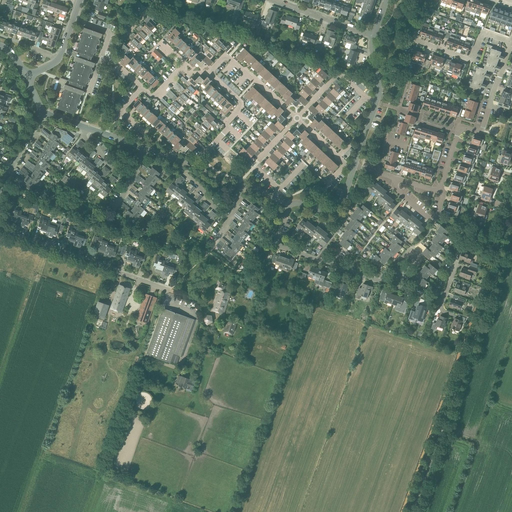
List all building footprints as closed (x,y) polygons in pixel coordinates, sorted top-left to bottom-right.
[(29,0),(28,3),(26,8),(29,9),(31,4),(34,5),(35,0),(29,0)] [(43,0),(41,7),(40,7),(39,10),(43,11),(44,9),(47,10),(50,2),(43,0)] [(189,0),(198,3),(196,8),(199,9),(200,6),(202,0),(189,0)] [(227,0),(227,3),(237,6),(234,14),(240,15),(242,10),(244,1),(242,0),(241,0),(227,0)] [(327,1),(327,0),(324,8),(330,10),(333,1),(331,0),(330,1),(330,2),(327,1)] [(333,0),(333,1),(330,10),(336,12),(338,4),(335,3),(336,0),(335,0),(333,0)] [(462,10),(465,1),(461,0),(459,0),(457,8),(462,10)] [(475,0),(473,0),(468,0),(465,10),(470,12),(471,12),(471,9),(472,9),(475,0)] [(471,9),(471,12),(476,13),(480,2),(475,0),(472,9),(471,9)] [(103,4),(94,1),(91,8),(101,12),(103,4)] [(53,12),(55,4),(50,2),(47,10),(53,12)] [(338,4),(336,12),(341,14),(344,4),(339,2),(338,4)] [(485,4),(480,2),(476,13),(476,14),(481,16),(482,13),(482,12),(485,4)] [(364,3),(362,8),(372,12),(374,6),(364,3)] [(59,14),(61,6),(55,4),(53,12),(59,14)] [(347,5),(344,4),(341,14),(347,16),(348,13),(350,13),(351,9),(349,9),(349,8),(346,7),(347,5)] [(482,13),(481,16),(486,18),(487,15),(488,15),(491,6),(485,4),(482,12),(482,13)] [(65,16),(67,8),(61,6),(59,14),(65,16)] [(494,7),(490,20),(495,22),(500,9),(494,7)] [(362,8),(360,14),(370,17),(372,12),(362,8)] [(500,9),(495,22),(496,22),(501,23),(505,11),(500,9)] [(263,21),(261,25),(262,25),(267,27),(270,26),(271,24),(273,25),(277,12),(270,10),(266,22),(263,21)] [(505,11),(501,23),(506,25),(510,13),(505,11)] [(247,23),(255,25),(254,28),(257,29),(258,26),(260,20),(258,19),(259,16),(246,12),(244,19),(248,21),(247,23)] [(360,14),(359,16),(362,17),(361,21),(368,23),(370,17),(360,14)] [(145,21),(147,23),(146,25),(152,31),(156,27),(154,26),(156,24),(153,21),(153,20),(149,16),(145,21)] [(285,24),(295,27),(295,28),(299,30),(301,24),(298,23),(299,20),(298,20),(293,18),(293,17),(292,18),(288,16),(287,18),(283,17),(280,23),(285,25),(285,24)] [(0,28),(5,30),(8,23),(8,21),(0,18),(0,23),(1,24),(0,25),(0,28)] [(419,29),(422,30),(420,35),(426,37),(429,29),(429,28),(430,26),(430,25),(425,23),(425,22),(422,21),(419,29)] [(14,25),(11,33),(17,35),(21,24),(15,22),(14,25)] [(8,23),(5,30),(11,33),(14,25),(8,23)] [(27,26),(21,24),(17,35),(23,37),(25,29),(26,29),(27,26)] [(144,27),(141,25),(139,27),(148,35),(152,31),(146,25),(144,27)] [(439,32),(440,29),(441,26),(436,25),(435,28),(431,39),(436,41),(439,32)] [(58,36),(60,30),(51,27),(50,26),(48,32),(50,33),(58,36)] [(429,29),(426,37),(431,39),(435,28),(430,26),(429,28),(429,29)] [(99,38),(101,39),(102,34),(83,27),(81,32),(83,32),(82,35),(81,34),(79,38),(80,39),(79,43),(78,43),(76,47),(78,47),(76,52),(73,51),(72,56),(75,57),(74,61),(75,61),(75,64),(73,63),(72,68),(73,68),(72,72),(70,72),(69,76),(70,77),(69,81),(60,78),(59,80),(54,79),(50,90),(61,93),(60,97),(61,98),(60,102),(58,101),(57,106),(58,106),(57,109),(74,115),(75,112),(76,113),(78,108),(76,108),(78,104),(79,104),(81,100),(79,99),(81,95),(82,96),(84,91),(81,90),(82,88),(84,89),(87,82),(88,83),(90,79),(88,78),(90,74),(91,74),(93,70),(91,70),(92,67),(93,68),(95,63),(90,62),(91,57),(92,58),(94,53),(96,54),(97,49),(96,49),(97,45),(98,45),(100,41),(98,40),(99,38)] [(137,29),(140,31),(138,33),(145,39),(148,35),(139,27),(137,29)] [(180,29),(178,27),(172,33),(177,38),(181,33),(178,31),(180,29)] [(31,31),(26,29),(25,29),(23,37),(28,39),(31,31)] [(446,38),(449,31),(446,29),(445,31),(440,29),(439,32),(436,41),(441,42),(443,37),(446,38)] [(34,41),(37,33),(31,31),(28,39),(34,41)] [(324,41),(330,43),(329,46),(333,47),(337,36),(335,35),(334,34),(335,33),(328,31),(324,41)] [(451,33),(452,32),(449,31),(446,38),(449,39),(447,44),(452,46),(455,39),(455,38),(456,38),(457,35),(451,33)] [(48,39),(56,42),(58,36),(50,33),(48,39)] [(136,35),(134,33),(132,35),(141,43),(145,39),(138,33),(136,35)] [(166,40),(168,42),(169,39),(172,42),(177,38),(172,33),(166,40)] [(181,33),(177,38),(172,42),(176,46),(182,40),(180,38),(183,35),(181,33)] [(314,44),(313,45),(316,46),(319,40),(316,39),(316,37),(304,33),(302,40),(314,44)] [(224,41),(220,37),(221,36),(219,34),(213,40),(215,42),(220,46),(224,41)] [(130,37),(133,39),(131,41),(137,47),(141,43),(132,35),(130,37)] [(345,42),(352,44),(351,47),(357,49),(358,46),(355,45),(358,39),(347,35),(345,42)] [(455,38),(455,39),(452,46),(458,48),(462,37),(457,35),(456,38),(455,38)] [(41,40),(47,42),(46,45),(53,48),(56,42),(48,39),(42,36),(41,37),(39,36),(37,42),(40,43),(41,40)] [(467,38),(462,37),(458,48),(463,50),(465,42),(466,42),(465,42),(466,41),(467,38)] [(466,42),(465,42),(463,50),(468,52),(470,47),(472,48),(475,40),(472,39),(472,40),(467,38),(466,41),(465,42),(466,42)] [(184,41),(182,40),(176,46),(180,50),(189,41),(187,39),(184,41)] [(211,42),(214,44),(212,46),(218,52),(222,48),(220,46),(215,42),(213,40),(211,42)] [(125,43),(131,49),(134,51),(137,47),(131,41),(129,43),(126,41),(125,43)] [(191,43),(189,41),(180,50),(184,53),(190,47),(193,44),(191,43)] [(224,41),(220,46),(222,48),(224,50),(227,52),(231,48),(224,41)] [(125,43),(121,47),(124,50),(127,53),(128,53),(131,49),(125,43)] [(188,57),(196,48),(198,46),(197,44),(192,49),(191,48),(190,47),(184,53),(188,57)] [(210,48),(207,45),(205,48),(214,56),(218,52),(212,46),(210,48)] [(249,49),(246,47),(241,53),(245,58),(250,53),(247,51),(249,49)] [(350,50),(351,50),(347,62),(354,65),(355,61),(357,62),(357,60),(356,59),(358,53),(356,52),(357,49),(351,47),(350,50)] [(198,50),(196,48),(188,57),(192,60),(196,57),(198,54),(196,52),(198,50)] [(204,54),(207,56),(211,60),(214,56),(205,48),(204,49),(206,52),(204,54)] [(492,49),(491,49),(487,59),(498,63),(502,52),(500,52),(499,51),(497,51),(495,50),(494,50),(492,49)] [(127,53),(124,50),(120,55),(124,59),(127,56),(128,56),(128,55),(128,53),(127,53)] [(254,52),(252,50),(250,53),(245,58),(243,60),(244,60),(245,61),(248,63),(253,57),(252,55),(254,52)] [(411,54),(408,61),(412,62),(417,64),(418,63),(418,62),(421,53),(415,51),(414,55),(411,54)] [(241,62),(244,60),(243,60),(245,58),(241,53),(235,59),(237,62),(239,60),(241,62)] [(421,53),(418,62),(418,63),(423,65),(423,66),(426,67),(428,60),(425,59),(427,55),(421,53)] [(428,60),(426,67),(429,68),(431,64),(436,66),(439,57),(433,55),(431,61),(428,60)] [(123,61),(121,63),(125,66),(128,64),(132,60),(131,60),(128,56),(127,56),(124,59),(123,61)] [(132,60),(128,64),(132,67),(140,58),(138,56),(136,59),(134,57),(133,57),(131,60),(132,60)] [(140,58),(132,67),(136,71),(142,64),(140,63),(142,60),(144,58),(142,56),(140,58)] [(203,60),(206,63),(209,66),(213,62),(211,60),(207,56),(203,60)] [(255,59),(253,57),(248,63),(251,67),(260,58),(258,56),(255,59)] [(196,57),(192,60),(190,63),(194,67),(197,63),(200,60),(199,60),(196,57)] [(436,66),(435,68),(440,70),(440,72),(443,74),(444,71),(446,65),(443,64),(445,59),(439,57),(436,66)] [(262,60),(260,58),(251,67),(255,71),(261,64),(259,62),(262,60)] [(484,69),(487,71),(494,73),(498,63),(487,59),(484,69)] [(197,63),(202,68),(206,63),(203,60),(200,60),(199,60),(200,60),(197,63)] [(446,65),(444,71),(443,74),(444,75),(446,74),(447,72),(447,73),(452,75),(457,63),(451,61),(449,66),(446,65)] [(140,75),(148,66),(144,62),(142,64),(136,71),(140,75)] [(263,66),(261,64),(255,71),(259,74),(268,65),(266,63),(263,66)] [(452,75),(458,77),(458,76),(462,78),(464,71),(461,70),(462,65),(457,63),(452,75)] [(268,65),(259,74),(263,78),(269,72),(267,70),(270,67),(269,67),(268,65)] [(150,68),(148,66),(140,75),(144,78),(152,70),(152,69),(151,70),(150,68)] [(484,69),(477,67),(473,77),(484,81),(487,71),(484,69)] [(331,78),(330,77),(332,75),(329,72),(327,75),(321,69),(318,73),(324,79),(326,77),(329,80),(331,78)] [(148,82),(156,73),(154,71),(152,70),(144,78),(148,82)] [(271,73),(269,72),(263,78),(267,82),(276,72),(274,71),(271,73)] [(278,74),(276,72),(267,82),(271,85),(277,79),(275,77),(278,74)] [(160,82),(158,80),(160,79),(157,76),(158,75),(156,73),(148,82),(152,86),(155,88),(160,82)] [(324,79),(318,73),(314,77),(323,86),(325,84),(322,81),(324,79)] [(195,88),(188,82),(183,77),(180,79),(186,84),(187,84),(189,86),(187,88),(194,94),(197,90),(195,88)] [(196,81),(198,84),(199,85),(201,85),(202,84),(205,81),(200,77),(196,81)] [(202,84),(206,87),(212,81),(208,77),(205,81),(202,84)] [(310,81),(317,87),(319,85),(321,88),(323,86),(314,77),(310,81)] [(476,90),(478,90),(479,91),(480,91),(484,81),(473,77),(470,87),(471,88),(473,88),(474,89),(476,90)] [(188,82),(195,88),(198,84),(196,81),(192,78),(188,82)] [(279,81),(277,79),(271,85),(275,89),(284,80),(282,78),(279,81)] [(333,84),(336,86),(334,88),(340,94),(344,90),(338,84),(340,82),(337,79),(333,84)] [(286,82),(284,80),(275,89),(279,93),(285,86),(283,84),(286,82)] [(206,87),(203,90),(207,94),(213,87),(211,85),(214,83),(212,81),(206,87)] [(317,87),(310,81),(307,85),(316,94),(318,92),(315,89),(317,87)] [(183,87),(178,82),(175,84),(190,98),(194,94),(187,88),(185,90),(183,88),(183,87)] [(180,96),(186,102),(188,104),(192,100),(190,98),(175,84),(173,87),(179,92),(182,94),(180,96)] [(410,90),(419,92),(420,87),(412,84),(410,90)] [(257,87),(255,85),(249,91),(254,96),(258,91),(256,89),(257,87)] [(287,88),(285,86),(279,93),(283,96),(292,87),(290,85),(287,88)] [(303,89),(310,95),(311,93),(314,96),(316,94),(307,85),(303,89)] [(215,89),(213,87),(207,94),(211,97),(220,88),(218,86),(215,89)] [(294,89),(292,87),(283,96),(287,100),(290,96),(291,96),(293,94),(291,92),(294,89)] [(222,90),(220,88),(211,97),(215,101),(221,94),(219,92),(222,90)] [(332,90),(329,88),(327,90),(336,98),(340,94),(334,88),(332,90)] [(303,89),(299,93),(302,96),(308,102),(310,100),(308,97),(310,95),(303,89)] [(176,95),(170,90),(168,92),(183,106),(186,102),(180,96),(178,98),(176,96),(176,95)] [(326,92),(328,94),(326,96),(333,102),(336,98),(327,90),(326,92)] [(419,92),(410,90),(408,95),(417,98),(419,92)] [(244,98),(246,100),(247,98),(250,101),(254,96),(249,91),(244,98)] [(258,91),(254,96),(250,101),(252,102),(254,100),(256,101),(262,95),(258,91)] [(504,91),(501,97),(510,100),(511,100),(511,91),(510,91),(509,93),(504,91)] [(172,100),(175,102),(173,104),(179,110),(183,106),(168,92),(166,94),(172,100)] [(3,97),(0,95),(0,102),(4,104),(5,101),(9,102),(11,96),(4,94),(3,97)] [(223,96),(221,94),(215,101),(219,104),(228,95),(226,94),(223,96)] [(228,95),(219,104),(223,108),(225,106),(229,102),(227,100),(229,97),(228,95)] [(256,101),(258,103),(256,106),(258,108),(266,99),(262,95),(256,101)] [(287,100),(284,102),(285,103),(289,106),(292,103),(294,100),(291,96),(290,96),(287,100)] [(298,100),(301,102),(305,106),(308,102),(302,96),(299,100),(298,100)] [(325,98),(322,96),(320,98),(329,106),(333,102),(326,96),(325,98)] [(504,104),(503,108),(509,110),(511,106),(508,106),(510,100),(501,97),(500,103),(504,104)] [(134,106),(136,109),(140,113),(148,104),(151,101),(149,98),(144,104),(140,100),(134,106)] [(163,98),(161,100),(166,106),(175,114),(179,110),(173,104),(171,106),(168,103),(169,103),(163,98)] [(318,100),(321,102),(319,104),(325,110),(329,106),(320,98),(318,100)] [(426,98),(424,106),(429,108),(432,100),(426,98)] [(270,102),(266,99),(258,108),(260,109),(262,107),(264,109),(270,102)] [(294,100),(292,103),(297,107),(301,102),(298,100),(299,100),(298,99),(295,99),(294,100)] [(236,104),(231,100),(229,102),(225,106),(230,111),(236,104)] [(148,104),(140,113),(144,116),(150,110),(148,108),(150,105),(151,101),(148,104)] [(412,109),(411,111),(416,112),(416,110),(418,111),(421,105),(415,103),(416,103),(411,101),(411,102),(409,108),(412,109)] [(264,109),(266,111),(264,113),(266,115),(274,106),(270,102),(264,109)] [(313,106),(319,111),(322,114),(325,110),(319,104),(317,106),(315,104),(313,106)] [(152,112),(150,110),(144,116),(148,120),(156,111),(159,108),(157,106),(154,109),(152,112)] [(221,110),(223,113),(222,115),(224,116),(224,117),(225,116),(230,111),(225,106),(223,108),(221,110)] [(278,110),(274,106),(266,115),(268,117),(270,114),(272,116),(278,110)] [(313,106),(309,110),(312,113),(315,115),(319,111),(313,106)] [(275,114),(278,117),(279,117),(281,114),(284,111),(280,107),(278,110),(272,116),(275,114)] [(459,108),(454,107),(451,114),(451,116),(456,118),(457,116),(459,109),(459,108)] [(156,111),(148,120),(152,124),(158,117),(156,115),(158,113),(156,111)] [(465,117),(467,117),(466,119),(470,121),(471,119),(473,120),(475,114),(466,111),(465,117)] [(209,113),(208,112),(203,117),(211,124),(215,119),(209,113)] [(315,115),(312,113),(308,118),(313,122),(316,119),(316,118),(316,116),(315,115)] [(278,120),(279,121),(282,123),(286,119),(281,114),(279,117),(278,117),(278,118),(278,120)] [(160,119),(158,117),(152,124),(156,127),(164,118),(162,116),(160,119)] [(408,125),(409,125),(409,124),(414,126),(416,120),(414,119),(414,117),(410,116),(409,118),(407,117),(405,123),(404,124),(408,125)] [(202,119),(204,121),(202,123),(209,129),(212,125),(211,124),(203,117),(202,119)] [(164,118),(156,127),(160,131),(166,125),(168,122),(166,120),(164,118)] [(211,124),(212,125),(217,130),(222,125),(215,119),(211,124)] [(316,119),(313,122),(310,125),(314,129),(316,127),(320,123),(319,122),(316,119)] [(320,123),(316,127),(320,130),(328,121),(327,120),(324,122),(322,120),(320,123)] [(166,125),(160,131),(164,135),(172,126),(173,124),(175,123),(173,121),(171,123),(168,126),(166,125)] [(279,121),(275,125),(281,131),(285,127),(282,123),(279,121)] [(330,123),(328,121),(320,130),(324,134),(330,127),(328,126),(330,123)] [(269,126),(275,132),(277,130),(280,133),(281,131),(275,125),(273,122),(269,126)] [(405,123),(400,122),(398,127),(407,130),(408,125),(404,124),(405,123)] [(200,125),(198,123),(196,125),(205,133),(209,129),(202,123),(200,125)] [(194,127),(197,129),(195,131),(201,137),(205,133),(196,125),(194,127)] [(172,126),(164,135),(168,138),(174,132),(172,130),(174,128),(172,126)] [(275,132),(269,126),(265,130),(274,139),(276,137),(273,134),(275,132)] [(332,129),(330,127),(324,134),(328,138),(336,129),(334,127),(332,129)] [(407,130),(398,127),(396,132),(405,135),(407,130)] [(420,137),(423,129),(417,127),(413,137),(419,139),(420,137)] [(57,142),(59,139),(68,145),(73,139),(67,133),(67,132),(56,128),(53,133),(52,133),(50,136),(49,135),(48,134),(49,134),(43,130),(41,132),(50,140),(50,139),(53,142),(54,140),(57,142)] [(293,134),(296,136),(296,137),(297,138),(299,137),(300,137),(300,136),(302,134),(298,129),(293,134)] [(338,131),(336,129),(328,138),(332,141),(338,135),(336,133),(338,131)] [(424,141),(425,138),(426,139),(428,131),(423,129),(420,137),(419,139),(424,141)] [(174,132),(168,138),(172,142),(180,133),(178,132),(175,130),(174,132)] [(261,134),(268,140),(270,138),(272,141),(274,139),(265,130),(261,134)] [(300,137),(303,140),(304,140),(307,137),(309,134),(305,130),(302,134),(300,136),(300,137)] [(193,133),(190,131),(189,133),(198,141),(201,137),(195,131),(193,133)] [(296,136),(293,134),(290,131),(286,135),(292,140),(296,137),(296,136)] [(431,140),(437,142),(439,134),(434,132),(431,140)] [(179,137),(182,135),(180,133),(172,142),(176,145),(179,142),(182,139),(179,137)] [(188,139),(190,141),(194,145),(198,141),(189,133),(187,135),(190,137),(188,139)] [(439,133),(439,134),(437,142),(442,144),(443,141),(445,142),(446,138),(444,137),(445,135),(439,133)] [(268,140),(261,134),(258,138),(267,147),(268,145),(266,142),(268,140)] [(340,137),(338,135),(332,141),(336,145),(344,136),(342,134),(340,137)] [(284,137),(287,139),(285,141),(291,147),(295,143),(292,140),(286,135),(284,137)] [(346,137),(344,136),(336,145),(340,149),(346,143),(343,140),(346,137)] [(479,150),(485,152),(487,146),(483,144),(484,140),(480,139),(481,138),(477,136),(476,138),(474,137),(472,143),(477,145),(476,148),(476,149),(479,150)] [(301,143),(303,145),(300,148),(302,149),(311,140),(307,137),(304,140),(303,140),(301,143)] [(254,142),(260,148),(262,146),(265,149),(267,147),(258,138),(254,142)] [(55,149),(59,144),(57,142),(54,140),(53,142),(50,139),(50,140),(47,143),(55,149)] [(315,144),(311,140),(302,149),(304,151),(307,149),(309,150),(315,144)] [(186,145),(189,148),(193,151),(197,147),(194,145),(190,141),(187,145),(186,145)] [(283,143),(280,141),(278,143),(287,151),(291,147),(285,141),(283,143)] [(179,142),(176,145),(173,148),(177,152),(180,149),(180,148),(183,145),(179,142)] [(260,148),(254,142),(250,146),(259,155),(261,153),(258,150),(260,148)] [(45,150),(48,152),(49,150),(52,152),(55,149),(47,143),(43,148),(45,150)] [(276,145),(279,147),(277,149),(284,155),(287,151),(278,143),(276,145)] [(309,150),(311,152),(308,155),(310,157),(319,148),(315,144),(309,150)] [(183,145),(180,148),(180,149),(185,153),(189,148),(186,145),(187,145),(186,145),(183,145)] [(248,152),(253,156),(255,154),(257,157),(259,155),(250,146),(247,150),(246,151),(248,152)] [(469,146),(467,152),(473,154),(471,157),(471,158),(475,159),(475,158),(477,159),(479,153),(478,153),(479,150),(476,149),(476,148),(469,146)] [(242,150),(240,149),(238,151),(244,157),(248,152),(246,151),(247,150),(244,148),(242,150)] [(323,151),(319,148),(310,157),(312,159),(315,156),(317,158),(323,151)] [(72,149),(66,157),(71,161),(73,159),(75,156),(73,155),(75,152),(72,149)] [(276,151),(273,149),(271,151),(280,159),(284,155),(277,149),(276,151)] [(45,150),(42,153),(50,159),(52,161),(56,157),(54,155),(54,154),(52,152),(49,150),(48,152),(45,150)] [(75,156),(73,159),(76,161),(82,154),(77,150),(75,152),(73,155),(75,156)] [(498,159),(500,159),(499,163),(508,166),(510,159),(511,159),(511,156),(511,151),(509,151),(508,152),(502,150),(501,156),(499,155),(498,159)] [(270,157),(274,161),(276,163),(277,163),(280,159),(271,151),(269,153),(272,155),(270,157)] [(317,158),(319,160),(316,162),(318,164),(327,155),(323,151),(317,158)] [(391,151),(390,151),(389,156),(398,159),(399,153),(391,151)] [(253,156),(248,152),(244,157),(250,162),(252,160),(251,159),(253,156)] [(33,158),(38,162),(37,163),(45,169),(49,164),(47,163),(44,161),(43,162),(40,160),(38,159),(35,156),(31,153),(29,155),(33,158)] [(40,160),(43,162),(44,161),(47,163),(50,159),(42,153),(38,158),(38,159),(40,160)] [(76,161),(80,164),(82,162),(83,163),(86,160),(87,158),(82,154),(76,161)] [(331,159),(327,155),(318,164),(320,166),(323,163),(325,165),(331,159)] [(465,155),(463,161),(468,163),(467,167),(470,168),(470,167),(473,168),(475,162),(474,162),(475,159),(471,158),(471,157),(465,155)] [(389,156),(387,161),(396,164),(398,159),(389,156)] [(268,160),(266,158),(264,160),(270,166),(274,161),(270,157),(268,160)] [(83,171),(87,173),(89,171),(90,172),(93,169),(100,160),(97,158),(92,165),(89,163),(83,171)] [(327,167),(324,170),(323,172),(325,173),(326,172),(326,171),(334,162),(331,159),(325,165),(327,167)] [(406,161),(404,167),(403,170),(409,171),(412,163),(413,161),(407,159),(406,161)] [(80,164),(78,166),(83,171),(89,163),(86,160),(83,163),(82,162),(80,164)] [(96,172),(95,171),(96,170),(96,169),(97,168),(98,168),(103,162),(100,160),(93,169),(90,172),(89,171),(87,173),(85,175),(90,180),(96,172)] [(44,174),(44,175),(47,171),(45,169),(37,163),(35,167),(28,161),(26,163),(35,171),(35,170),(38,172),(39,171),(42,173),(44,174)] [(276,163),(274,161),(270,166),(276,172),(278,169),(277,168),(279,165),(277,163),(276,163)] [(385,167),(388,168),(387,169),(391,171),(392,169),(394,170),(396,164),(387,161),(385,167)] [(412,163),(409,171),(414,173),(417,165),(418,162),(413,161),(412,163)] [(326,171),(326,172),(328,173),(330,171),(333,173),(339,166),(334,162),(326,171)] [(26,163),(24,166),(33,173),(32,174),(40,180),(44,174),(42,173),(39,171),(38,172),(35,170),(35,171),(26,163)] [(423,167),(420,175),(425,177),(428,168),(424,167),(425,165),(423,164),(423,167)] [(460,164),(458,170),(464,172),(462,176),(466,177),(466,176),(469,177),(471,171),(469,171),(470,168),(467,167),(460,164)] [(152,168),(151,170),(148,167),(147,168),(143,165),(141,168),(147,173),(150,175),(152,177),(154,176),(156,178),(159,174),(152,168)] [(420,175),(423,167),(417,165),(414,173),(420,175)] [(31,181),(34,183),(34,184),(35,185),(40,180),(32,174),(31,175),(27,172),(28,171),(23,167),(22,168),(21,170),(28,176),(30,177),(32,180),(31,181)] [(90,180),(89,181),(92,184),(93,182),(94,182),(96,180),(98,181),(100,178),(107,169),(104,167),(101,172),(99,175),(96,172),(90,180)] [(488,179),(494,181),(493,182),(498,184),(500,177),(499,176),(501,170),(491,167),(488,179)] [(434,170),(428,168),(425,177),(425,178),(431,179),(431,177),(433,177),(435,173),(433,173),(434,170)] [(93,182),(92,184),(90,186),(96,190),(97,188),(97,189),(103,181),(102,180),(105,176),(106,176),(109,171),(107,169),(100,178),(98,181),(96,180),(94,182),(93,182)] [(28,176),(21,170),(19,173),(26,178),(23,181),(24,182),(22,184),(32,192),(37,186),(35,185),(34,184),(34,183),(31,181),(32,180),(30,177),(28,176)] [(458,185),(462,186),(464,187),(466,181),(465,181),(466,177),(462,176),(456,174),(454,179),(459,181),(458,185)] [(154,185),(147,179),(145,181),(138,175),(136,178),(140,182),(145,186),(147,188),(149,186),(151,188),(152,188),(152,187),(154,185)] [(150,175),(149,175),(147,179),(154,185),(158,179),(156,178),(154,176),(152,177),(150,175)] [(172,184),(166,191),(171,195),(172,196),(173,193),(175,191),(173,189),(175,188),(175,187),(176,186),(175,186),(182,179),(182,178),(183,177),(180,175),(180,176),(176,181),(174,182),(173,184),(172,183),(172,184)] [(103,181),(97,189),(101,191),(103,189),(104,190),(107,187),(108,185),(110,183),(111,182),(114,178),(111,176),(108,181),(109,182),(107,184),(103,181)] [(175,191),(173,193),(177,196),(182,189),(180,186),(185,180),(185,179),(183,177),(182,178),(182,179),(175,186),(176,186),(175,187),(175,188),(173,189),(175,191)] [(375,185),(371,183),(365,190),(371,194),(372,192),(375,190),(373,188),(375,185)] [(373,188),(375,190),(372,192),(376,195),(382,187),(377,183),(375,185),(373,188)] [(455,190),(453,194),(460,196),(462,190),(460,190),(462,186),(458,185),(451,183),(450,188),(455,190)] [(145,186),(142,189),(149,195),(154,190),(152,188),(151,188),(149,186),(147,188),(145,186)] [(196,188),(193,186),(189,191),(188,193),(190,195),(196,188)] [(471,198),(471,199),(479,202),(480,199),(489,201),(491,195),(492,195),(494,190),(483,186),(482,192),(480,191),(479,194),(480,195),(480,197),(477,196),(472,195),(471,195),(470,198),(471,198)] [(101,191),(99,193),(104,198),(110,190),(107,187),(104,190),(103,189),(101,191)] [(387,192),(382,187),(376,195),(379,198),(381,195),(384,197),(386,194),(387,192)] [(139,196),(138,194),(135,192),(131,189),(130,189),(129,191),(136,196),(138,198),(137,199),(144,205),(149,200),(147,198),(146,198),(144,196),(142,198),(140,196),(139,196)] [(136,192),(135,192),(138,194),(139,196),(140,196),(142,198),(144,196),(146,198),(147,198),(149,195),(142,189),(138,194),(136,192)] [(182,189),(177,196),(180,199),(182,196),(184,197),(186,195),(188,193),(182,189)] [(454,205),(460,206),(460,207),(461,207),(463,201),(461,201),(463,197),(460,196),(453,194),(452,193),(450,199),(455,201),(454,205)] [(381,195),(379,198),(377,200),(383,204),(389,197),(386,194),(384,197),(381,195)] [(180,199),(178,201),(183,205),(189,198),(186,195),(184,197),(182,196),(180,199)] [(137,199),(135,202),(128,196),(125,199),(126,199),(130,202),(130,203),(131,204),(135,206),(137,208),(139,207),(141,209),(142,209),(144,205),(137,199)] [(394,201),(389,197),(383,204),(386,207),(388,204),(391,206),(393,203),(394,201)] [(189,198),(183,205),(187,208),(189,205),(191,206),(193,204),(195,202),(192,200),(189,198)] [(186,208),(184,212),(189,216),(196,207),(197,207),(195,206),(198,202),(196,200),(195,202),(193,204),(191,206),(189,205),(187,208),(186,208)] [(260,205),(259,204),(257,207),(252,203),(250,206),(243,200),(240,203),(244,206),(249,210),(252,212),(253,211),(256,213),(258,214),(263,208),(262,207),(263,205),(261,203),(260,205)] [(139,216),(132,210),(131,211),(129,209),(130,208),(123,202),(121,205),(128,211),(127,211),(129,213),(132,215),(131,217),(133,219),(135,221),(135,220),(139,216)] [(388,204),(386,207),(385,209),(390,213),(396,206),(393,203),(391,206),(388,204)] [(447,208),(453,210),(451,214),(458,216),(460,211),(458,210),(460,207),(460,206),(454,205),(449,203),(447,208)] [(33,213),(37,214),(39,207),(32,204),(31,208),(35,209),(33,213)] [(474,217),(480,218),(479,220),(484,221),(486,214),(485,214),(487,207),(477,204),(476,208),(475,207),(474,211),(475,211),(474,217)] [(362,213),(364,215),(366,217),(371,211),(363,205),(361,209),(363,211),(362,213)] [(17,224),(18,224),(21,215),(23,210),(22,210),(21,212),(15,210),(16,208),(13,206),(10,213),(13,214),(11,221),(17,224)] [(135,206),(132,210),(139,216),(144,210),(142,209),(141,209),(139,207),(137,208),(135,206)] [(196,207),(189,216),(192,219),(192,218),(194,217),(196,214),(198,215),(200,213),(202,211),(200,209),(197,207),(196,207)] [(363,211),(361,209),(359,207),(354,213),(362,219),(364,215),(362,213),(363,211)] [(400,212),(397,209),(391,217),(396,221),(398,219),(400,216),(398,215),(400,212)] [(252,212),(249,210),(247,214),(254,220),(258,214),(256,213),(253,211),(252,212)] [(398,215),(400,216),(398,219),(401,222),(407,214),(401,210),(400,212),(398,215)] [(129,213),(127,211),(123,217),(130,223),(131,222),(133,219),(131,217),(132,215),(129,213)] [(192,219),(198,223),(204,216),(200,213),(198,215),(196,214),(194,217),(192,218),(192,219)] [(244,221),(242,219),(240,217),(235,213),(234,215),(240,220),(239,221),(242,223),(242,224),(249,230),(253,225),(251,223),(248,221),(247,222),(244,220),(244,221)] [(352,220),(355,222),(356,220),(359,222),(362,219),(354,213),(350,218),(352,220)] [(244,220),(247,222),(248,221),(251,223),(254,220),(247,214),(242,219),(244,221),(244,220)] [(410,217),(407,214),(401,222),(406,226),(408,224),(410,221),(408,220),(410,217)] [(17,224),(16,226),(23,229),(24,225),(27,226),(29,221),(32,222),(34,217),(28,215),(27,217),(21,215),(18,224),(17,224)] [(204,216),(198,223),(201,225),(201,226),(203,223),(205,224),(207,222),(209,220),(211,217),(208,215),(207,215),(205,217),(204,216)] [(410,221),(408,224),(406,226),(409,229),(411,227),(417,219),(412,215),(410,217),(408,220),(410,221)] [(46,233),(46,234),(49,225),(50,222),(51,220),(50,220),(50,222),(44,220),(45,217),(41,216),(39,223),(38,227),(41,228),(39,231),(46,233)] [(422,224),(417,219),(411,227),(414,229),(417,227),(419,228),(421,226),(422,224)] [(302,220),(296,227),(296,228),(302,232),(303,230),(305,228),(303,226),(305,223),(302,220)] [(355,222),(352,220),(349,223),(357,229),(361,223),(359,222),(356,220),(355,222)] [(303,226),(305,228),(303,230),(307,233),(313,225),(307,221),(305,223),(303,226)] [(46,234),(46,233),(45,236),(52,239),(53,235),(56,236),(60,225),(50,222),(49,225),(46,234)] [(201,225),(199,228),(205,232),(211,225),(207,222),(205,224),(203,223),(201,226),(201,225)] [(347,230),(350,232),(351,230),(354,232),(357,229),(349,223),(345,228),(347,230)] [(237,229),(235,227),(231,224),(229,226),(236,231),(236,232),(237,233),(237,234),(244,240),(249,235),(247,233),(246,233),(243,231),(242,233),(240,231),(239,231),(237,229)] [(240,231),(242,233),(243,231),(246,233),(247,233),(249,230),(242,224),(237,229),(239,231),(240,231)] [(316,228),(313,225),(307,233),(312,237),(314,235),(316,233),(314,231),(316,228)] [(74,243),(77,235),(78,235),(79,230),(79,229),(78,232),(72,230),(73,227),(70,226),(67,233),(66,237),(69,238),(68,241),(74,243)] [(314,231),(316,233),(314,235),(317,238),(323,230),(318,226),(316,228),(314,231)] [(417,227),(414,229),(413,231),(418,236),(424,228),(421,226),(419,228),(417,227)] [(439,233),(441,235),(443,233),(446,235),(448,232),(441,226),(437,231),(439,233)] [(328,235),(323,230),(317,238),(320,241),(323,238),(325,239),(327,237),(328,235)] [(350,232),(347,230),(345,233),(352,239),(356,234),(354,232),(351,230),(350,232)] [(342,240),(345,242),(347,240),(349,242),(352,239),(345,233),(340,238),(342,240)] [(441,235),(439,233),(436,236),(443,242),(448,237),(446,235),(443,233),(441,235)] [(84,237),(78,235),(77,235),(74,243),(73,246),(80,248),(83,241),(85,242),(88,235),(85,234),(84,237)] [(229,240),(233,243),(232,245),(239,251),(244,245),(242,244),(241,244),(239,242),(238,243),(235,241),(232,240),(232,239),(230,238),(225,234),(224,236),(228,240),(229,240)] [(235,241),(238,243),(239,242),(241,244),(242,244),(244,240),(237,234),(232,239),(232,240),(235,241)] [(393,243),(395,245),(397,243),(400,245),(402,242),(395,236),(391,241),(393,243)] [(434,243),(436,245),(438,244),(441,246),(443,242),(436,236),(432,242),(434,243)] [(104,254),(107,245),(108,245),(109,240),(108,242),(102,240),(103,238),(100,237),(97,243),(100,244),(98,251),(104,254)] [(323,238),(320,241),(319,243),(324,247),(330,240),(327,237),(325,239),(323,238)] [(233,254),(235,256),(239,251),(232,245),(231,246),(222,238),(220,241),(227,246),(229,248),(232,250),(231,252),(233,254)] [(345,242),(342,240),(339,244),(347,250),(351,244),(349,242),(347,240),(345,242)] [(223,251),(228,255),(226,257),(230,261),(235,256),(233,254),(231,252),(232,250),(229,248),(227,246),(220,241),(216,246),(221,250),(222,247),(225,249),(223,251)] [(395,245),(393,243),(390,246),(397,252),(402,247),(400,245),(397,243),(395,245)] [(436,245),(434,243),(431,247),(438,253),(443,247),(441,246),(438,244),(436,245)] [(104,254),(103,256),(110,259),(111,256),(114,257),(118,246),(115,245),(114,247),(108,245),(107,245),(104,254)] [(388,254),(391,256),(393,258),(397,252),(390,246),(388,250),(390,252),(388,254)] [(130,250),(131,248),(128,247),(124,257),(127,258),(126,261),(132,264),(133,264),(136,255),(138,250),(137,250),(136,252),(130,250)] [(431,252),(429,254),(432,256),(434,258),(438,253),(431,247),(428,250),(431,252)] [(390,252),(388,250),(385,248),(381,253),(388,259),(391,256),(388,254),(390,252)] [(428,250),(426,248),(422,254),(429,260),(432,256),(429,254),(431,252),(428,250)] [(457,255),(461,256),(460,260),(470,263),(472,256),(462,253),(463,250),(459,248),(457,255)] [(379,261),(382,263),(384,265),(388,259),(381,253),(379,257),(381,259),(379,261)] [(142,257),(136,255),(133,264),(132,264),(131,266),(138,269),(141,261),(143,262),(146,256),(143,255),(142,257)] [(276,264),(280,265),(278,268),(283,270),(287,258),(279,255),(278,257),(273,255),(271,262),(276,264)] [(381,259),(379,257),(376,255),(372,261),(379,267),(382,263),(379,261),(381,259)] [(154,271),(160,273),(161,273),(164,265),(164,264),(166,260),(165,259),(164,262),(158,260),(159,257),(156,256),(154,263),(153,267),(155,268),(154,271)] [(294,260),(287,258),(283,270),(287,271),(288,268),(292,270),(296,271),(298,264),(293,262),(294,260)] [(160,273),(159,276),(166,278),(168,273),(171,274),(170,275),(174,276),(178,266),(171,264),(170,266),(164,264),(164,265),(161,273),(160,273)] [(428,272),(431,274),(433,276),(437,270),(430,264),(427,268),(430,270),(428,272)] [(430,270),(427,268),(425,266),(421,271),(428,277),(431,274),(428,272),(430,270)] [(308,277),(313,278),(312,279),(316,280),(319,269),(318,269),(318,270),(311,267),(308,277)] [(460,276),(465,278),(465,279),(469,280),(472,274),(475,275),(477,270),(469,267),(468,271),(462,269),(460,276)] [(319,269),(316,280),(315,283),(324,287),(326,281),(324,280),(327,273),(321,271),(321,270),(319,269)] [(417,276),(419,278),(421,280),(423,278),(425,280),(428,277),(421,271),(417,276)] [(421,280),(419,278),(416,282),(423,288),(428,282),(425,280),(423,278),(421,280)] [(344,284),(340,283),(335,295),(344,298),(348,288),(349,288),(352,280),(346,279),(344,284)] [(219,290),(212,310),(212,311),(224,315),(231,294),(224,291),(225,286),(225,284),(222,283),(223,281),(219,280),(216,289),(219,290)] [(461,286),(457,284),(454,292),(464,296),(467,288),(469,289),(470,285),(463,282),(461,286)] [(121,313),(130,289),(119,285),(110,309),(121,313)] [(360,288),(359,288),(355,298),(359,299),(361,296),(367,298),(370,290),(372,291),(373,288),(364,285),(363,289),(360,288)] [(384,304),(387,305),(388,303),(392,305),(395,295),(388,293),(387,293),(382,292),(380,300),(385,301),(384,304)] [(145,295),(138,316),(136,320),(147,323),(156,299),(145,295)] [(392,305),(397,306),(396,308),(400,309),(401,307),(406,309),(408,302),(403,301),(404,298),(395,295),(392,305)] [(458,301),(452,299),(449,306),(459,310),(462,303),(463,304),(465,300),(459,298),(458,301)] [(93,315),(98,317),(104,319),(108,305),(98,302),(93,315)] [(408,319),(413,321),(414,319),(422,321),(427,308),(425,307),(421,305),(421,307),(418,306),(416,312),(411,311),(408,319)] [(163,309),(147,355),(170,363),(176,366),(179,357),(180,357),(193,320),(163,309)] [(217,324),(212,323),(213,322),(212,316),(206,315),(203,321),(207,325),(208,325),(211,323),(210,328),(216,329),(217,324)] [(458,320),(455,319),(451,329),(459,332),(462,322),(464,323),(465,318),(459,316),(458,320)] [(436,324),(433,323),(431,329),(436,330),(437,327),(443,329),(447,319),(440,317),(439,320),(438,320),(436,324)] [(225,333),(228,334),(231,335),(233,335),(234,334),(237,323),(237,322),(228,319),(228,320),(224,330),(224,332),(225,333)] [(102,322),(98,320),(95,327),(105,331),(107,323),(102,322)] [(178,386),(186,389),(189,390),(190,387),(192,384),(191,383),(192,381),(189,380),(190,379),(181,376),(181,377),(178,376),(176,383),(178,384),(178,386)]
